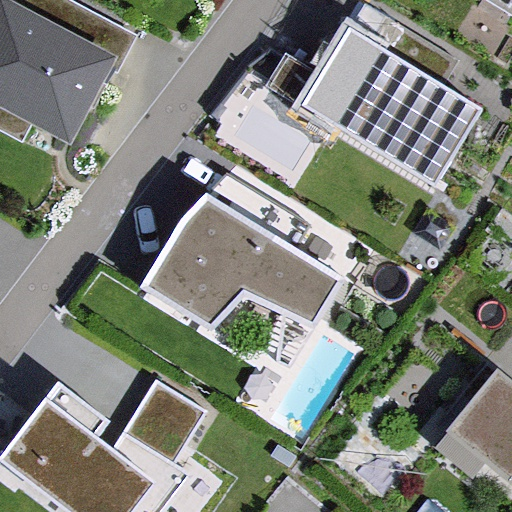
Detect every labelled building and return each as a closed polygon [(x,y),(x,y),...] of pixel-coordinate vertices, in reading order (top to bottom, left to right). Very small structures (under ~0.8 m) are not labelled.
[(6,0),(0,12),(0,113),(69,150),(129,37),(59,0),(6,0)] [(511,0),(493,0),(511,11),(511,0)] [(323,77),(287,55),(268,86),(304,108),(323,77)] [(483,128),(379,64),(333,139),(437,203),(483,128)] [(217,327),(242,285),(318,331),(347,283),(204,198),(150,287),(217,327)] [(511,383),(488,365),(438,426),(511,485),(511,383)] [(206,416),(159,385),(115,452),(99,440),(109,427),(59,390),(3,464),(66,511),(167,511),(190,478),(172,467),(206,416)]
